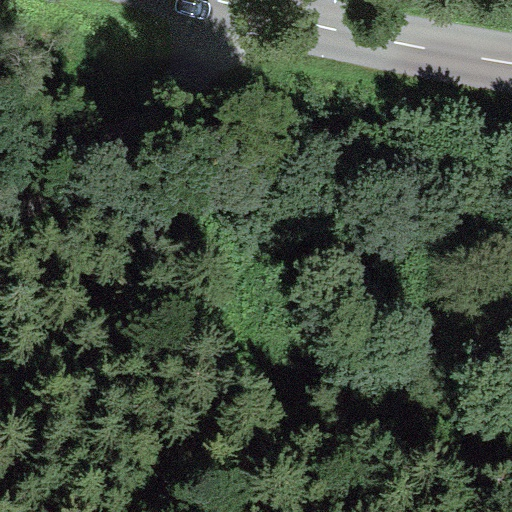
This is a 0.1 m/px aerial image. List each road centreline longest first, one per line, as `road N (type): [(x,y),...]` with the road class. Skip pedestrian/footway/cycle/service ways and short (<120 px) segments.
road 1 (track): [(0,224),(276,16)]
road 2 (tertiary): [(225,0),(276,16),(511,55)]
